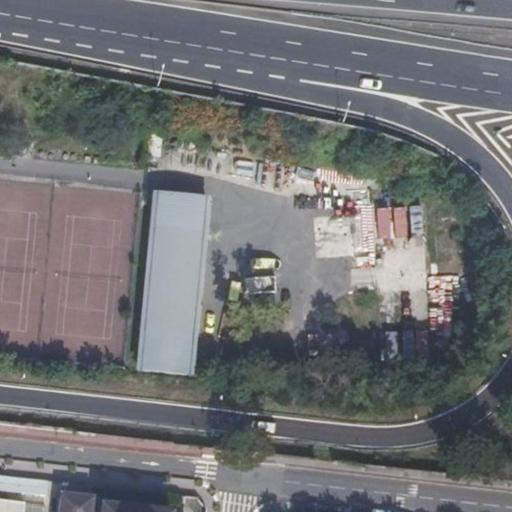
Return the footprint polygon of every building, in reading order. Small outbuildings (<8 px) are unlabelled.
[(199,201),(146,195),(127,368),(180,375),(199,201)] [(427,205),(372,207),(378,363),(433,361),(427,205)] [(275,276),(244,275),(244,294),(274,294),(275,276)] [(155,511),(152,510),(151,511),(128,511),(115,510),(115,506),(112,506),(111,510),(99,509),(99,511),(87,510),(87,507),(90,507),(90,505),(88,505),(88,502),(85,502),(85,500),(83,500),(83,502),(65,499),(65,497),(62,497),(62,499),(60,499),(60,501),(57,501),(57,503),(59,504),(58,511),(155,511)] [(0,511),(27,511),(29,502),(0,499),(0,511)]
